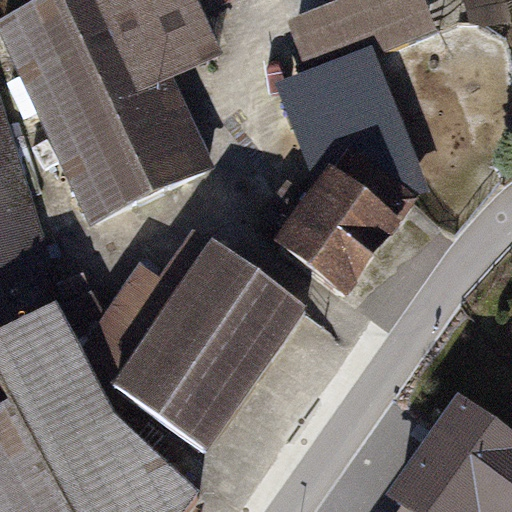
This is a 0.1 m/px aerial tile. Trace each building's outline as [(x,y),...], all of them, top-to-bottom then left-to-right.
[(202,0),(91,0),(13,33),(100,234),(222,182),(183,91),(233,70),(202,0)] [(327,194),(283,259),(363,313),(429,216),(419,209),(436,203),(386,64),(446,43),(430,0),(381,0),(299,29),(319,85),(291,94),(327,194)] [(0,87),(0,325),(62,309),(0,87)] [(225,467),(322,324),(204,244),(171,292),(151,279),(94,365),(104,385),(225,467)] [(0,511),(207,511),(210,509),(131,435),(104,385),(94,365),(71,323),(0,360),(0,511)] [(511,511),(511,496),(485,511),(511,511)]
